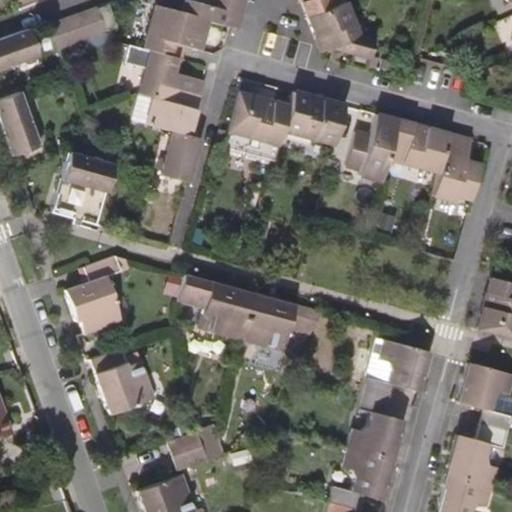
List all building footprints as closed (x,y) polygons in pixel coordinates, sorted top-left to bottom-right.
[(150,0),(153,5),(179,12),(171,42),(198,50),(205,21),(209,6),(186,0),(182,0),(182,2),(175,0),(150,0)] [(240,0),(210,0),(209,6),(241,16),(244,1),(240,0)] [(299,0),(306,17),(343,2),(342,0),(299,0)] [(343,2),(306,17),(323,58),(364,70),(371,40),(357,36),(343,2)] [(149,50),(168,56),(171,42),(179,12),(153,5),(142,49),(149,50)] [(205,21),(228,27),(237,30),(241,16),(209,6),(205,21)] [(104,31),(96,7),(85,12),(94,36),(104,31)] [(85,12),(72,16),(81,40),(94,36),(85,12)] [(72,16),(59,21),(67,45),(81,40),(72,16)] [(53,50),(57,49),(67,45),(59,21),(46,26),(53,50)] [(0,39),(0,69),(36,56),(26,30),(0,39)] [(175,58),(168,56),(149,50),(137,94),(138,94),(163,101),(167,86),(171,72),(175,58)] [(202,81),(171,72),(167,86),(198,95),(202,81)] [(167,86),(163,101),(194,110),(198,95),(167,86)] [(342,105),(291,91),(287,106),(280,130),(332,143),(342,105)] [(0,98),(0,125),(11,156),(37,146),(18,92),(0,98)] [(216,128),(211,144),(242,153),(272,161),(277,144),(280,130),(287,106),(236,92),(226,130),(216,128)] [(172,131),(187,135),(194,110),(163,101),(138,94),(137,94),(130,119),(172,131)] [(380,181),(386,158),(397,119),(374,113),(368,135),(353,131),(344,165),(359,170),(358,175),(380,181)] [(411,123),(397,119),(386,158),(436,173),(447,133),(411,123)] [(197,137),(187,135),(172,131),(171,135),(161,175),(186,182),(197,137)] [(436,173),(431,195),(453,201),(454,195),(469,199),(478,164),(463,159),(469,138),(447,133),(436,173)] [(71,219),(88,159),(67,153),(49,213),(71,219)] [(111,165),(88,159),(71,219),(94,226),(111,165)] [(244,266),(256,269),(266,232),(254,229),(244,266)] [(122,258),(114,256),(81,267),(87,283),(63,291),(74,323),(78,322),(82,335),(120,321),(104,277),(125,269),(122,258)] [(180,274),(179,300),(202,306),(200,314),(204,315),(200,329),(239,339),(251,293),(180,274)] [(511,283),(490,277),(477,329),(511,338),(511,283)] [(311,334),(323,313),(251,293),(239,339),(283,352),(287,338),(284,337),(287,327),(311,334)] [(194,327),(200,329),(204,315),(200,314),(198,314),(194,327)] [(418,391),(429,352),(376,337),(361,392),(387,399),(391,383),(418,391)] [(120,348),(88,360),(108,414),(152,397),(139,361),(127,365),(125,359),(120,348)] [(137,355),(125,359),(127,365),(139,361),(137,355)] [(511,374),(467,362),(456,402),(483,409),(478,424),(505,432),(511,433),(511,417),(488,411),(491,398),(498,391),(508,394),(511,378),(511,374)] [(345,447),(390,460),(401,420),(382,415),(387,399),(361,392),(356,408),(369,412),(365,424),(359,430),(350,428),(345,447)] [(0,434),(10,431),(0,403),(0,434)] [(505,432),(478,424),(474,440),(456,435),(445,474),(491,487),(496,468),(487,465),(484,456),(489,443),(501,447),(505,432)] [(185,433),(164,441),(170,455),(211,440),(206,426),(185,433)] [(175,470),(216,455),(211,440),(170,455),(175,470)] [(327,501),(352,508),(357,493),(380,498),(390,460),(345,447),(339,466),(349,468),(351,477),(347,490),(331,485),(327,501)] [(491,487),(445,474),(434,511),(469,511),(470,509),(476,503),(486,505),(491,487)] [(143,511),(192,511),(194,511),(180,475),(136,491),(143,511)] [(351,511),(352,508),(327,501),(323,511),(351,511)]
